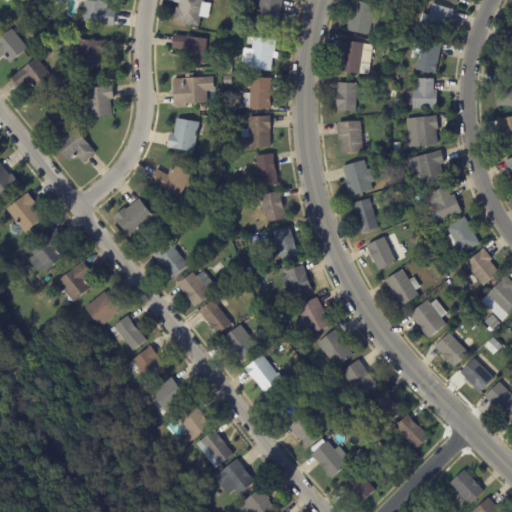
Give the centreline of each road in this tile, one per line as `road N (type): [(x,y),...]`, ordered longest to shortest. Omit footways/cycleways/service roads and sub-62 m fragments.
road 1 (tertiary): [(321,0),(304,93),(308,171),(336,258),(386,345),(511,474)]
road 2 (residential): [(0,104),(83,204),(150,305),(331,511)]
road 3 (residential): [(491,0),(471,99),(483,183),(511,237)]
road 4 (residential): [(151,0),(140,140),(83,204)]
